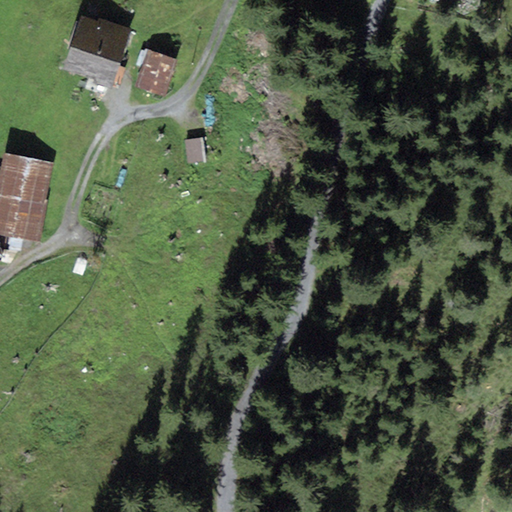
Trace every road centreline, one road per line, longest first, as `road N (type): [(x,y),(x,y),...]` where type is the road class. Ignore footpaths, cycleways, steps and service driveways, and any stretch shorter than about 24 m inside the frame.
road 1 (track): [(382,0),(332,146),(305,286),(240,420),(226,468),(225,511)]
road 2 (track): [(0,279),(65,235),(97,144),(116,124),(173,103),(190,87),(234,0)]
